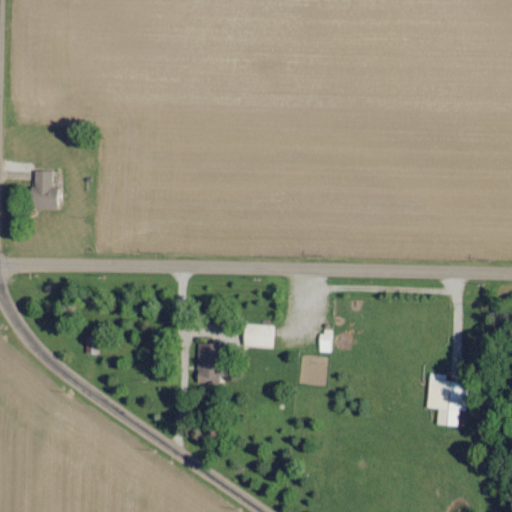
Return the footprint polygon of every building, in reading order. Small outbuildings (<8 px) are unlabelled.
[(53,209),(53,171),(31,171),(31,209),(53,209)] [(274,325),(243,324),(242,346),(274,347),(274,325)] [(319,352),(330,352),(331,330),(320,329),(319,352)] [(196,383),(219,384),(220,344),(197,344),(196,383)] [(427,408),(438,409),(437,425),(458,426),(459,411),(467,411),(469,383),(446,382),(447,375),(429,374),(427,408)]
